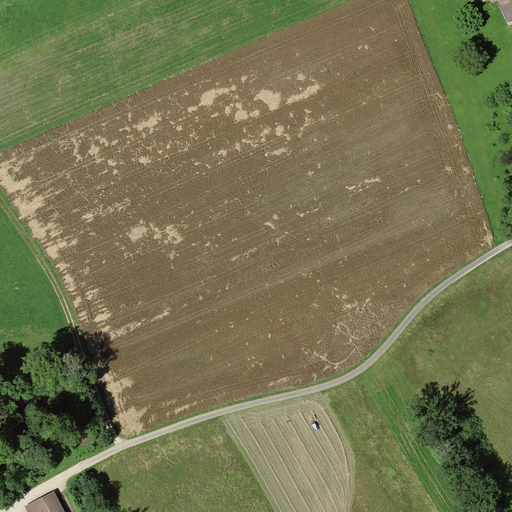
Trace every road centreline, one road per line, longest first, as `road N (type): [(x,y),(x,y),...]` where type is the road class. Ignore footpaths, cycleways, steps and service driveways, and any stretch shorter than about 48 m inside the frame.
road 1 (track): [(511,243),(436,292),(348,378),(118,448),(9,511)]
road 2 (track): [(118,448),(53,280),(0,199)]
